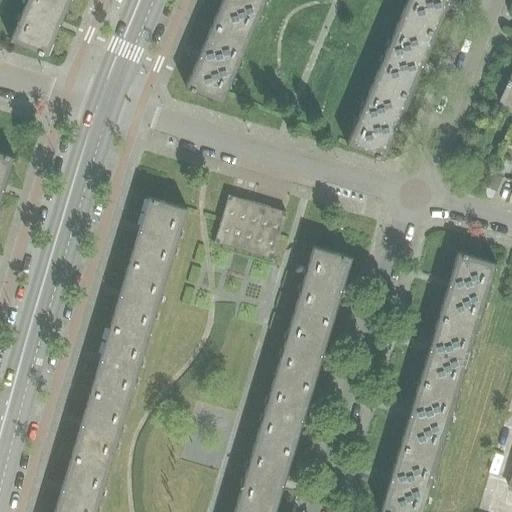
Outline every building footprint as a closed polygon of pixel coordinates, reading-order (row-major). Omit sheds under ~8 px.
[(27,0),(10,41),(47,57),(71,0),(27,0)] [(222,0),(211,25),(249,41),(266,0),(222,0)] [(450,0),(406,0),(399,19),(436,35),(450,0)] [(436,35),(399,19),(373,81),(410,97),(436,35)] [(222,104),(249,41),(211,25),(185,88),(222,104)] [(511,70),(499,102),(511,107),(511,70)] [(347,143),(384,159),(410,97),(373,81),(347,143)] [(0,205),(14,158),(0,153),(0,205)] [(494,175),(488,189),(495,192),(502,178),(494,175)] [(487,189),(483,196),(491,200),(495,192),(488,189),(487,189)] [(228,196),(215,242),(272,259),(286,212),(228,196)] [(149,198),(129,263),(167,274),(187,209),(149,198)] [(313,246),(294,311),(333,322),(352,258),(313,246)] [(437,316),(476,328),(495,263),(457,251),(437,316)] [(110,327),(148,339),(167,274),(129,263),(110,327)] [(274,376),(313,387),(333,322),(294,311),(274,376)] [(418,382),(456,393),(476,328),(437,316),(418,382)] [(110,327),(90,392),(128,404),(148,339),(110,327)] [(274,376),(255,441),(294,452),(313,387),(274,376)] [(398,447),(437,458),(456,393),(418,382),(398,447)] [(71,457),(108,469),(128,404),(90,392),(71,457)] [(257,511),(275,511),(294,452),(255,441),(235,506),(257,511)] [(398,447),(379,511),(380,511),(420,511),(437,458),(398,447)] [(71,457),(53,511),(95,511),(108,469),(71,457)]
